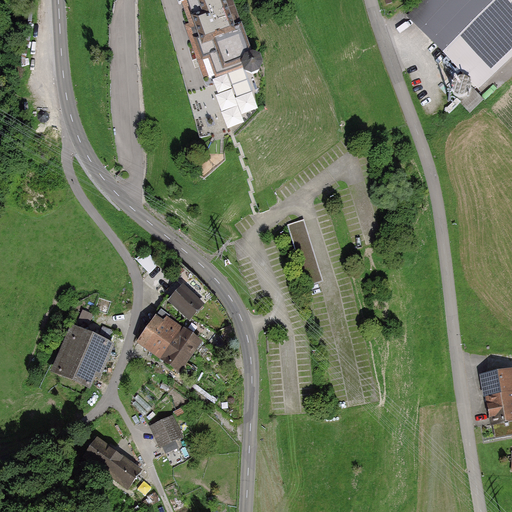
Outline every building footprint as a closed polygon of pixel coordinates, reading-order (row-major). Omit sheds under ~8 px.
[(212,60),(216,74),(243,65),(245,72),(252,74),(260,72),(262,65),(259,56),(252,53),(230,0),(185,0),(199,40),(193,42),(201,64),(212,60)] [(511,61),(511,0),(429,0),(410,18),(481,92),(511,61)] [(461,79),(455,82),(452,85),(452,91),(454,96),(459,100),(467,98),(470,94),(472,90),(470,84),(467,80),(461,79)] [(211,123),(204,96),(194,99),(201,125),(211,123)] [(456,100),(445,111),(449,115),(460,104),(456,100)] [(206,309),(184,288),(169,304),(190,325),(206,309)] [(166,325),(158,319),(139,346),(181,376),(203,346),(169,321),(166,325)] [(116,348),(73,330),(55,374),(92,390),(97,378),(103,380),(116,348)] [(511,372),(482,377),(486,399),(488,399),(492,422),(495,422),(498,440),(511,437),(511,372)] [(175,420),(154,429),(163,449),(184,440),(175,420)] [(99,440),(86,459),(129,491),(143,472),(99,440)]
